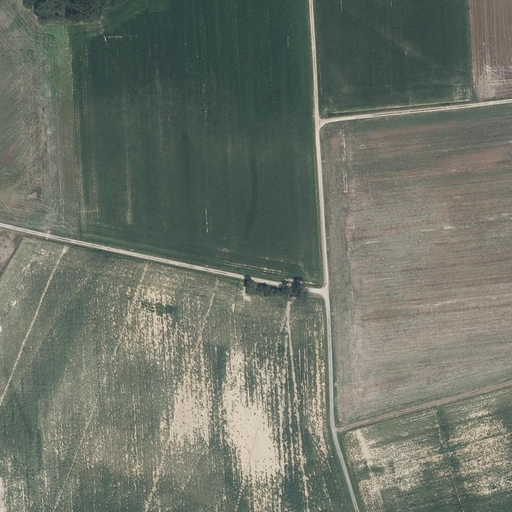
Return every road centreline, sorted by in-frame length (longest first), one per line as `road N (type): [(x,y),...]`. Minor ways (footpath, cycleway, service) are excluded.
road 1 (unclassified): [(358,511),(332,409),(310,0)]
road 2 (track): [(0,225),(326,292)]
road 3 (track): [(317,122),(511,101)]
road 4 (track): [(511,386),(335,436)]
